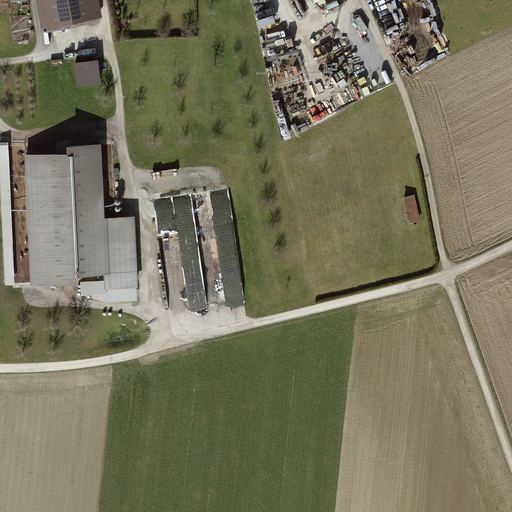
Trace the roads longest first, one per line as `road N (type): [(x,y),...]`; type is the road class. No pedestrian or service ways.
road 1 (track): [(0,368),(103,360),(448,276),(511,245)]
road 2 (track): [(511,456),(448,276),(410,108),(361,0)]
road 3 (track): [(156,347),(145,216),(124,174),(102,0)]
